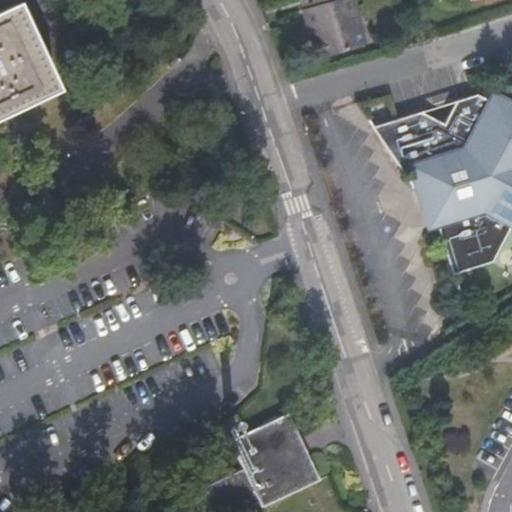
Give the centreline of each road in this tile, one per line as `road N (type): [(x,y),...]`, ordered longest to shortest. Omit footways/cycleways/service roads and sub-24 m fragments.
road 1 (residential): [(269,113),(408,511)]
road 2 (residential): [(269,113),(511,35)]
road 3 (residential): [(222,0),(237,19),(269,113)]
